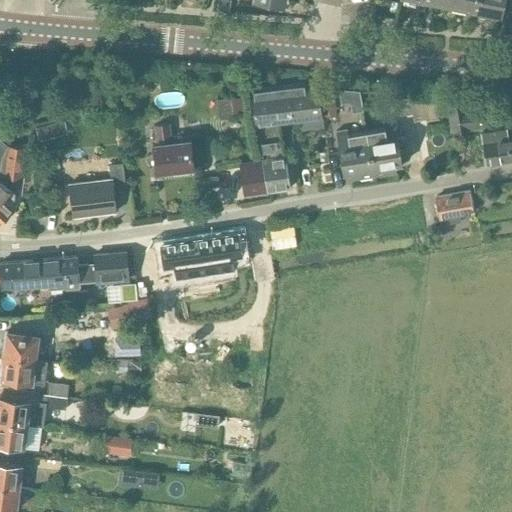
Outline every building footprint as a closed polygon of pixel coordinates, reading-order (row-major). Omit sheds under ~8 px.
[(452,0),(451,7),(476,12),(478,0),(452,0)] [(504,0),(478,0),(476,12),(501,17),(504,0)] [(306,83),(255,89),(251,90),(262,160),(267,192),(289,189),(285,157),(284,157),(279,122),(322,117),(322,116),(324,115),(321,89),(318,90),(318,86),(307,88),(306,83)] [(332,88),(321,89),(324,115),(336,114),(332,88)] [(217,100),(219,118),(247,115),(245,97),(217,100)] [(413,114),(410,99),(396,102),(398,116),(413,114)] [(466,102),(446,105),(451,133),(484,128),(480,106),(467,108),(466,102)] [(0,153),(14,138),(18,142),(26,133),(16,124),(13,127),(0,116),(0,153)] [(191,139),(171,142),(169,124),(155,126),(157,144),(154,144),(157,173),(194,168),(191,139)] [(366,130),(373,173),(395,170),(394,165),(401,164),(395,126),(366,130)] [(486,163),(511,159),(511,137),(507,138),(505,129),(481,133),(486,163)] [(373,173),(366,130),(336,135),(343,174),(350,172),(350,176),(373,173)] [(4,178),(20,179),(25,148),(9,145),(4,178)] [(267,192),(262,160),(240,164),(245,196),(267,192)] [(126,189),(123,163),(109,165),(111,179),(69,184),(73,217),(116,212),(113,190),(126,189)] [(0,223),(11,211),(7,207),(10,204),(3,198),(9,191),(0,183),(0,223)] [(470,191),(436,197),(440,217),(449,216),(450,220),(456,219),(455,215),(474,211),(470,191)] [(425,232),(434,230),(432,218),(423,220),(425,232)] [(239,231),(192,238),(194,256),(197,275),(234,269),(233,258),(243,256),(239,231)] [(192,238),(159,243),(163,268),(174,267),(176,278),(197,275),(194,256),(192,238)] [(127,276),(125,250),(94,253),(95,266),(89,267),(89,263),(77,264),(76,256),(0,263),(2,286),(49,282),(49,288),(79,286),(78,276),(96,274),(96,279),(127,276)] [(118,302),(136,300),(134,285),(116,286),(118,302)] [(91,314),(65,318),(68,334),(94,330),(91,314)] [(4,353),(4,355),(35,359),(38,335),(7,331),(5,341),(3,343),(2,351),(4,353)] [(1,359),(0,363),(0,366),(2,369),(0,379),(44,385),(47,361),(35,359),(4,355),(3,357),(1,359)] [(45,381),(44,394),(67,397),(69,384),(45,381)] [(66,409),(67,397),(44,394),(42,406),(66,409)] [(42,402),(30,401),(30,400),(0,396),(0,420),(27,424),(39,425),(42,402)] [(197,413),(196,424),(217,426),(218,416),(197,413)] [(231,416),(230,428),(253,432),(255,419),(231,416)] [(0,444),(24,448),(27,424),(0,420),(0,444)] [(133,438),(107,434),(105,452),(131,456),(133,438)] [(0,485),(19,488),(22,464),(0,461),(0,485)] [(120,469),(118,483),(136,485),(137,471),(120,469)] [(0,509),(16,511),(19,488),(0,485),(0,509)]
